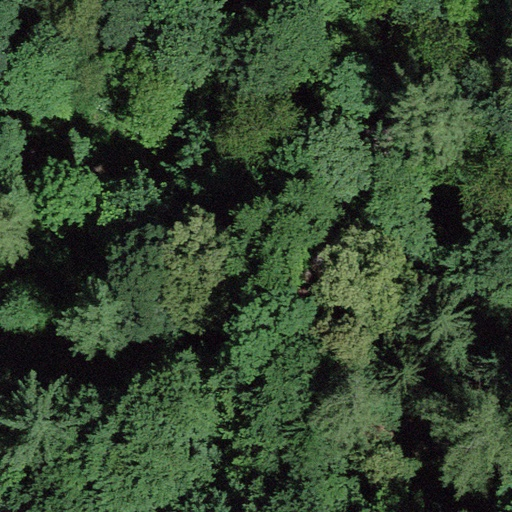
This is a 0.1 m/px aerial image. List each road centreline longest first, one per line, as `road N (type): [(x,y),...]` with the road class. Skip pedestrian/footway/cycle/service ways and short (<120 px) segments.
road 1 (track): [(511,316),(0,150)]
road 2 (track): [(354,261),(381,128),(390,0)]
